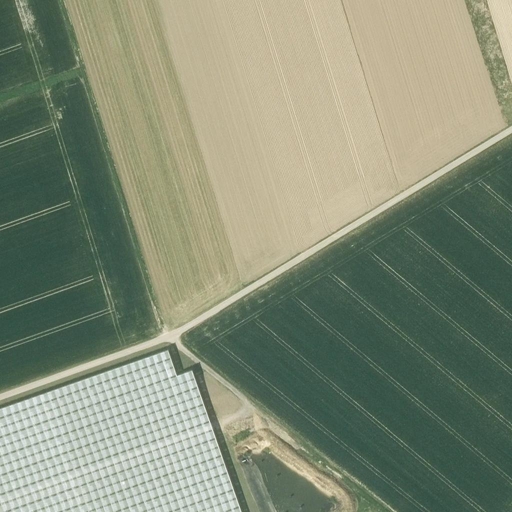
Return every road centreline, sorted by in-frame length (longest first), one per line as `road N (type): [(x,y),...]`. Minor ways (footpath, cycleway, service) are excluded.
road 1 (track): [(0,397),(168,337),(511,129)]
road 2 (track): [(65,0),(168,337)]
road 3 (track): [(380,511),(168,337)]
